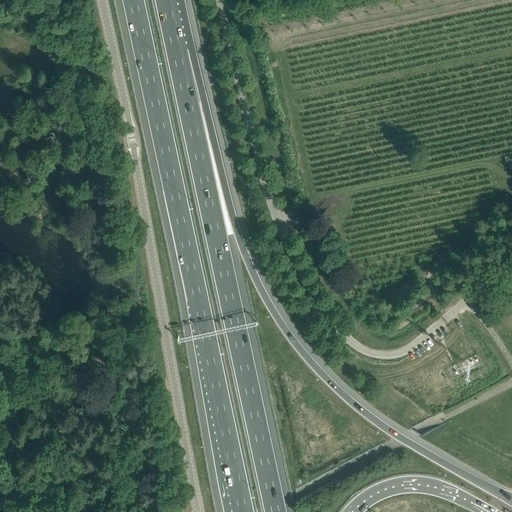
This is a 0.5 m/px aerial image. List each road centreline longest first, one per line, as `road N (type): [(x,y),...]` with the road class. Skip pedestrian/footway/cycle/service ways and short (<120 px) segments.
road 1 (motorway): [(511,499),(370,418),(296,345),(250,266),(176,51)]
road 2 (unclassified): [(511,263),(411,347),(389,356),(353,343),(313,297),(277,223),(221,0)]
road 3 (motorway): [(133,0),(242,511)]
road 4 (tertiary): [(197,511),(102,0)]
road 5 (motorway): [(275,511),(176,51)]
road 6 (motorway): [(350,511),(372,493),(413,483),(489,511)]
